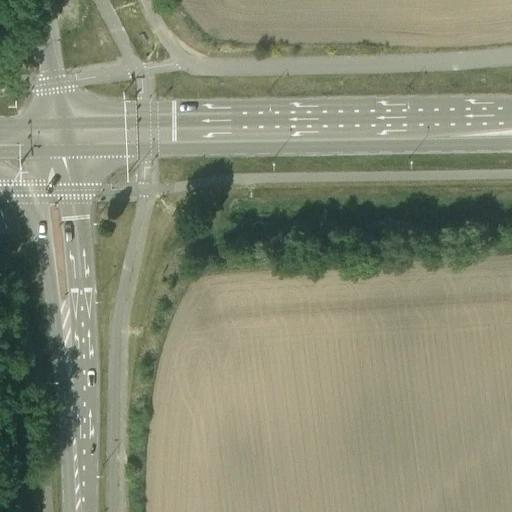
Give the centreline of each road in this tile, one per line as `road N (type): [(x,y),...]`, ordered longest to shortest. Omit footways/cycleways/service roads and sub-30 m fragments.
road 1 (secondary): [(59,135),(511,128)]
road 2 (tertiary): [(78,511),(59,135)]
road 3 (primary): [(59,135),(39,0)]
